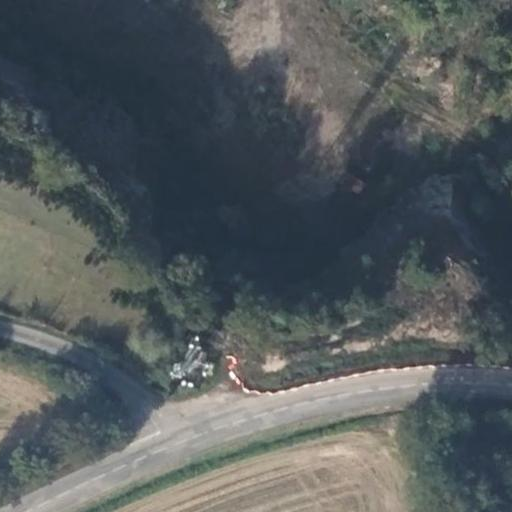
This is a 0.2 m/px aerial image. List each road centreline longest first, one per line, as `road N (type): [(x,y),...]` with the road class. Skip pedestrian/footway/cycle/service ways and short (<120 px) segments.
road 1 (secondary): [(511,383),(384,386),(254,416),(166,447)]
road 2 (unclassified): [(0,329),(87,360),(130,391),(166,447)]
road 3 (secondary): [(166,447),(23,511)]
